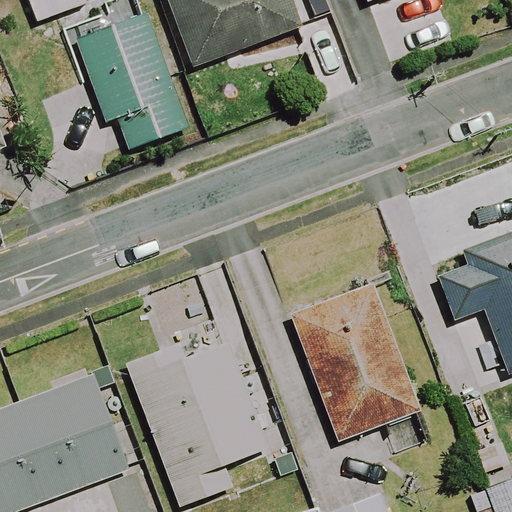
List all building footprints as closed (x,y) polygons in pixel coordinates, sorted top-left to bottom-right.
[(87,6),(84,0),(28,0),(38,24),(87,6)] [(167,0),(193,69),(300,29),(289,0),(167,0)] [(183,134),(147,20),(81,40),(107,122),(117,119),(127,151),(183,134)] [(511,378),(511,235),(456,257),(459,266),(436,275),(454,323),(480,314),(505,381),(511,378)] [(267,265),(147,297),(186,443),(306,411),(267,265)] [(422,413),(374,287),(292,318),(340,444),(422,413)] [(63,418),(57,403),(0,424),(0,441),(25,511),(126,511),(89,409),(63,418)] [(238,511),(227,475),(171,492),(177,511),(238,511)] [(511,511),(511,482),(469,497),(474,511),(511,511)] [(387,511),(382,496),(336,511),(322,511),(321,509),(311,511),(387,511)]
